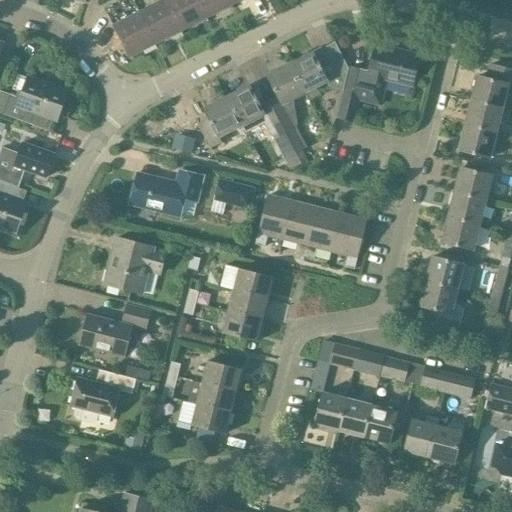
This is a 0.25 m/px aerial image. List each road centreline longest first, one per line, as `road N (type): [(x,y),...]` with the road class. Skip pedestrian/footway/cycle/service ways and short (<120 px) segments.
road 1 (residential): [(442,511),(260,468),(295,327),(382,314),(458,12)]
road 2 (residential): [(119,102),(332,3),(354,0)]
road 3 (residential): [(36,279),(89,148),(119,102)]
road 4 (residential): [(0,439),(36,279)]
road 5 (residential): [(119,102),(82,55),(0,13)]
